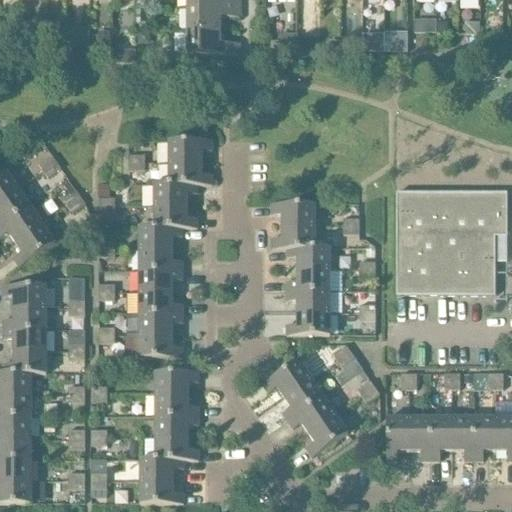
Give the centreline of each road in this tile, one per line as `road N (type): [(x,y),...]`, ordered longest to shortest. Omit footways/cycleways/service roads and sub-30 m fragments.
road 1 (residential): [(255,443),(232,410),(231,372),(247,351),(246,236),(233,213),(231,150)]
road 2 (residential): [(511,510),(503,496),(293,497)]
